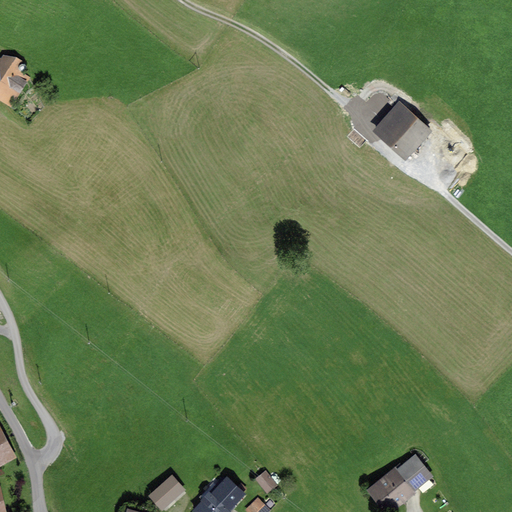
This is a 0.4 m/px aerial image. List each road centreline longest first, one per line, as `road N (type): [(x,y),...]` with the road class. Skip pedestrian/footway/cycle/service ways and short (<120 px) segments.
road 1 (residential): [(511,251),(366,125)]
road 2 (unclassified): [(0,397),(34,465),(41,511)]
